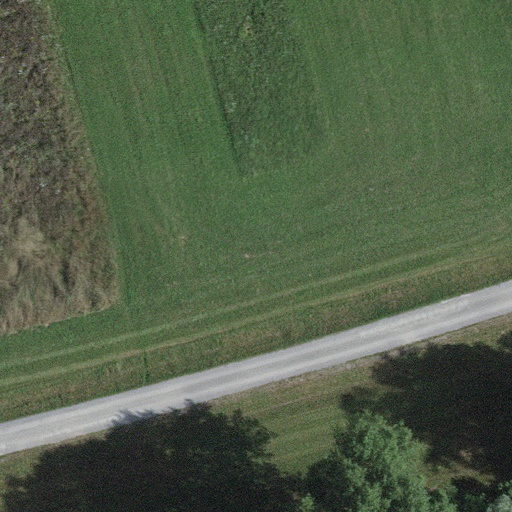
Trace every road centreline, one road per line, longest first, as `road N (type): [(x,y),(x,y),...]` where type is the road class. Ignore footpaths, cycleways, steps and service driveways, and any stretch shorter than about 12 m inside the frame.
road 1 (track): [(511,293),(295,359),(0,434)]
road 2 (unknown): [(281,511),(511,447)]
